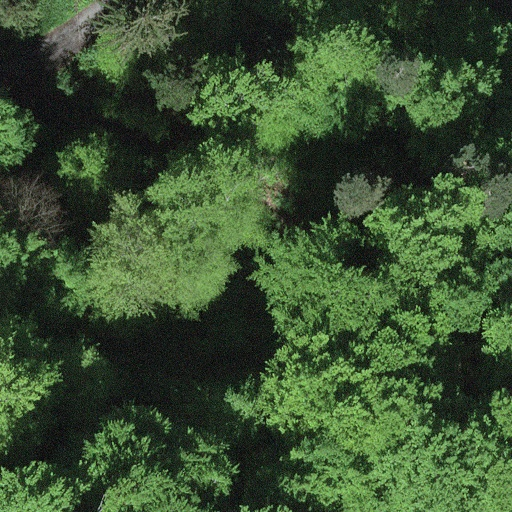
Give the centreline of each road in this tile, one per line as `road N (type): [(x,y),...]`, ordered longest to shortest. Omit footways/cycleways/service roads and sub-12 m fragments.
road 1 (track): [(0,102),(145,141),(278,225),(511,402)]
road 2 (track): [(126,0),(0,74)]
